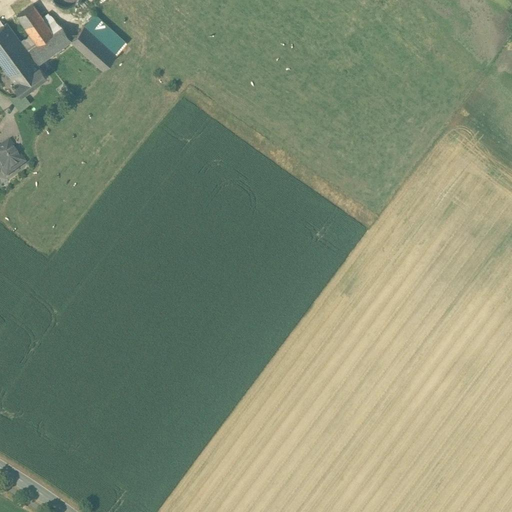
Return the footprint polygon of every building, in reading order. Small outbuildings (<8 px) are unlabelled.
[(48,25),(33,5),(17,16),(37,44),(53,33),(48,25)] [(127,42),(95,14),(84,25),(117,54),(127,42)] [(62,26),(55,21),(48,25),(53,33),(62,26)] [(28,50),(7,22),(3,26),(0,27),(0,63),(15,84),(40,66),(38,64),(28,50)] [(117,54),(84,25),(72,39),(70,41),(103,70),(117,54)] [(37,44),(28,50),(38,64),(70,41),(72,39),(62,26),(53,33),(37,44)] [(15,84),(14,85),(20,94),(46,75),(40,66),(15,84)] [(0,148),(0,169),(6,177),(24,164),(8,142),(0,148)]
